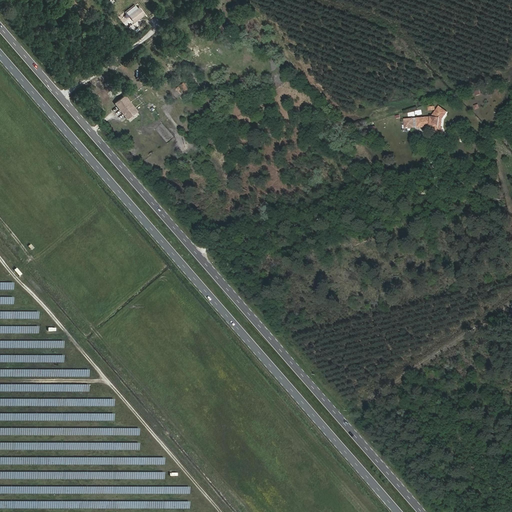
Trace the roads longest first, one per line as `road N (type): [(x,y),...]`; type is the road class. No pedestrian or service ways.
road 1 (primary): [(421,511),(0,27)]
road 2 (primary): [(0,54),(397,511)]
road 3 (unknown): [(187,243),(427,183),(430,138)]
